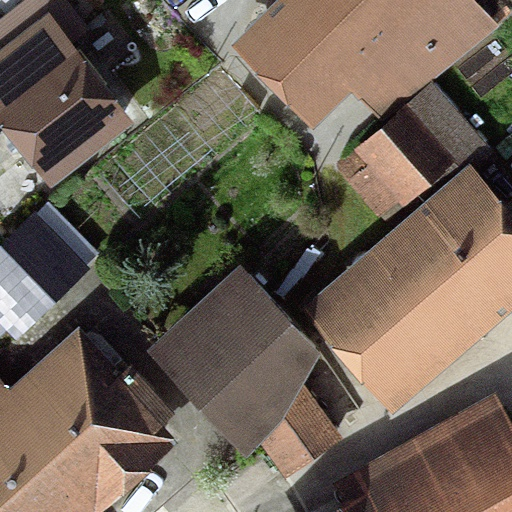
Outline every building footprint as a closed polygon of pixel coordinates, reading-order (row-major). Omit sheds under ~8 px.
[(59,0),(28,0),(0,22),(0,104),(51,170),(120,117),(62,43),(81,28),(59,0)] [(302,0),(253,49),(306,103),(349,59),(388,107),(490,28),(465,0),(302,0)] [(487,146),(431,83),(338,163),(377,209),(426,166),(443,185),(487,146)] [(462,204),(376,279),(328,320),(381,380),(511,267),(511,227),(470,179),(453,194),(462,204)] [(0,246),(0,298),(16,315),(51,296),(81,268),(79,266),(95,251),(49,204),(33,217),(32,216),(0,246)] [(259,432),(264,437),(296,378),(314,344),(249,273),(165,350),(249,441),(259,432)] [(76,345),(84,354),(24,407),(0,380),(0,511),(56,511),(150,429),(147,426),(167,409),(99,333),(87,335),(76,345)] [(296,378),(264,437),(285,468),(335,432),(296,378)] [(511,511),(511,446),(489,412),(442,438),(452,457),(355,511),(511,511)]
